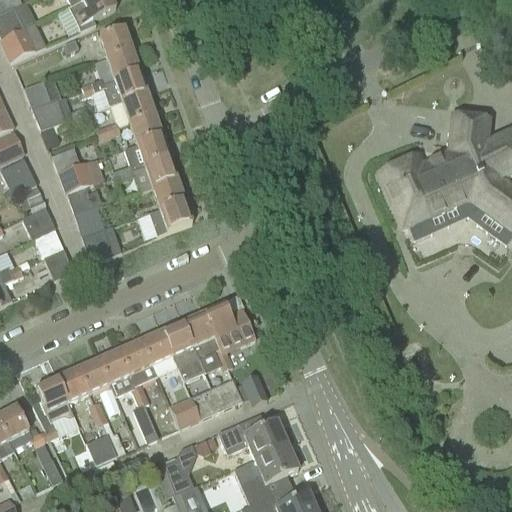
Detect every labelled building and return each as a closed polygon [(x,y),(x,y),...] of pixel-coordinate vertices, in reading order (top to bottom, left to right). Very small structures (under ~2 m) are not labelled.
[(0,0),(0,21),(12,15),(11,15),(21,10),(15,0),(0,0)] [(51,0),(51,1),(53,0),(62,0),(69,12),(80,7),(80,6),(90,0),(51,0)] [(80,7),(69,12),(66,13),(79,39),(94,31),(91,26),(114,15),(106,0),(90,0),(80,6),(80,7)] [(12,15),(0,21),(0,45),(22,35),(12,15)] [(22,35),(0,45),(0,52),(8,69),(43,52),(32,30),(22,35)] [(122,34),(97,42),(105,65),(130,56),(122,34)] [(73,47),(61,52),(65,60),(77,55),(73,47)] [(130,56),(105,65),(94,68),(100,85),(101,90),(137,77),(130,56)] [(100,85),(90,89),(93,98),(103,95),(109,113),(121,109),(120,108),(145,99),(137,77),(101,90),(100,85)] [(49,109),(49,107),(41,87),(23,93),(31,116),(49,109)] [(93,98),(90,89),(80,92),(83,102),(93,98)] [(121,109),(109,113),(115,130),(117,135),(128,131),(128,129),(153,121),(145,99),(120,108),(121,109)] [(49,109),(30,116),(39,137),(51,133),(63,128),(71,126),(68,118),(63,104),(59,105),(49,109)] [(0,139),(12,134),(3,114),(0,115),(0,139)] [(160,142),(153,121),(128,129),(128,131),(135,151),(160,142)] [(416,162),(379,179),(402,233),(405,231),(412,247),(431,239),(424,223),(468,204),(485,216),(475,230),(505,252),(511,241),(511,192),(497,182),(511,175),(511,144),(510,139),(496,146),(485,138),(486,126),(475,125),(463,124),(452,123),(449,154),(418,167),(416,162)] [(115,130),(106,133),(109,143),(119,139),(117,135),(115,130)] [(51,133),(39,137),(45,154),(57,149),(54,140),(51,133)] [(109,143),(106,133),(96,137),(99,146),(109,143)] [(0,171),(22,161),(23,161),(12,138),(0,143),(0,171)] [(135,151),(135,152),(122,156),(128,172),(130,172),(132,176),(168,164),(165,156),(166,156),(167,153),(165,145),(162,144),(161,144),(160,142),(135,151)] [(72,155),(49,163),(55,180),(57,179),(78,172),(72,155)] [(130,172),(128,172),(120,175),(123,185),(132,182),(138,198),(150,194),(175,186),(168,164),(132,176),(130,172)] [(0,181),(10,203),(34,192),(22,166),(0,176),(0,181)] [(64,200),(65,200),(92,191),(84,170),(78,172),(57,179),(64,200)] [(123,185),(120,175),(110,179),(114,188),(123,185)] [(175,186),(150,194),(158,216),(183,207),(175,186)] [(30,219),(44,213),(35,194),(17,202),(22,214),(27,212),(30,219)] [(84,194),(65,200),(72,221),(95,213),(99,211),(95,198),(86,201),(84,194)] [(158,216),(147,220),(155,242),(190,229),(183,207),(158,216)] [(44,213),(30,219),(21,224),(29,241),(52,230),(44,213)] [(95,213),(72,221),(80,243),(103,235),(95,213)] [(103,235),(80,243),(89,270),(112,262),(103,235)] [(59,251),(53,236),(33,245),(42,265),(61,257),(62,256),(59,251)] [(62,256),(61,257),(42,265),(52,287),(71,278),(62,256)] [(17,273),(8,277),(12,286),(21,282),(17,273)] [(0,276),(0,286),(2,291),(12,286),(8,277),(6,274),(0,276)] [(0,312),(10,308),(2,291),(0,286),(0,312)] [(212,345),(217,356),(223,354),(237,347),(240,352),(253,346),(241,318),(228,324),(223,311),(201,321),(212,345)] [(201,321),(180,330),(191,354),(196,365),(202,380),(218,373),(216,368),(211,359),(217,356),(212,345),(201,321)] [(196,365),(191,354),(180,330),(160,339),(175,375),(181,389),(202,380),(196,365)] [(175,375),(160,339),(139,348),(154,384),(175,375)] [(154,384),(139,348),(118,357),(133,393),(139,391),(154,384)] [(217,356),(211,359),(216,368),(217,368),(227,363),(225,359),(223,355),(223,354),(217,356)] [(118,357),(97,367),(107,391),(118,386),(123,398),(128,395),(133,393),(118,357)] [(231,373),(227,363),(217,368),(216,368),(218,373),(220,378),(231,373)] [(107,391),(97,367),(76,376),(87,400),(107,391)] [(76,376),(55,385),(66,409),(87,400),(76,376)] [(265,407),(264,404),(254,382),(240,389),(251,413),(265,407)] [(31,411),(43,436),(48,446),(57,442),(50,428),(61,423),(68,424),(71,422),(66,409),(55,385),(49,388),(48,387),(45,385),(35,389),(34,393),(34,394),(33,395),(39,407),(31,411)] [(209,395),(219,417),(241,407),(231,386),(209,395)] [(133,393),(128,395),(132,405),(143,400),(139,391),(133,393)] [(189,403),(188,404),(198,427),(219,417),(209,395),(190,404),(189,403)] [(132,405),(136,414),(131,417),(145,449),(157,444),(142,412),(147,410),(143,400),(132,405)] [(198,427),(188,404),(167,413),(178,436),(198,427)] [(92,423),(101,418),(97,409),(87,413),(92,423)] [(15,413),(0,420),(0,434),(12,456),(30,447),(41,471),(51,466),(43,449),(37,439),(30,443),(15,413)] [(101,418),(92,423),(96,432),(106,428),(101,418)] [(253,467),(285,452),(275,428),(243,442),(238,431),(215,441),(225,462),(246,452),(253,467)] [(0,434),(0,476),(2,475),(0,471),(0,464),(12,458),(12,456),(0,434)] [(115,463),(105,441),(84,450),(94,472),(115,463)] [(285,452),(253,467),(259,481),(237,490),(247,511),(269,502),(264,491),(296,476),(285,452)] [(180,478),(175,465),(162,471),(173,501),(179,499),(191,493),(184,477),(180,478)] [(173,501),(170,503),(173,510),(173,511),(183,511),(181,506),(179,499),(173,501)] [(273,511),(269,502),(247,511),(246,511),(311,511),(306,499),(277,511),(273,511)]
